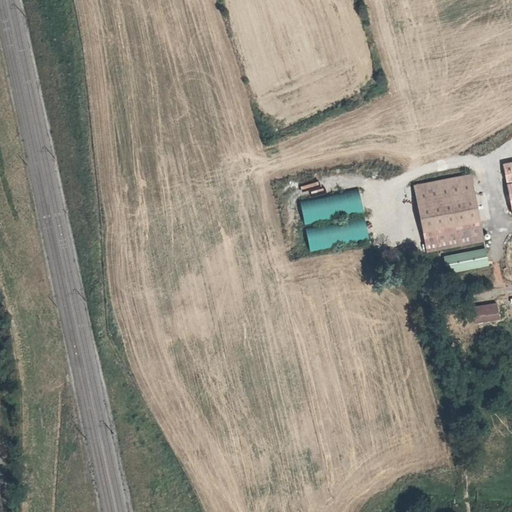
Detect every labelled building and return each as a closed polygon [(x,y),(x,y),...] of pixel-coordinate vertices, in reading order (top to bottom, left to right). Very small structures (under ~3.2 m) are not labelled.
[(472,172),(416,184),(429,250),(486,239),(472,172)] [(308,250),(368,241),(360,190),(300,199),(308,250)] [(415,213),(399,216),(400,223),(416,220),(415,213)] [(485,247),(444,255),(448,273),(488,265),(485,247)] [(499,301),(474,305),(476,320),(502,316),(499,301)]
